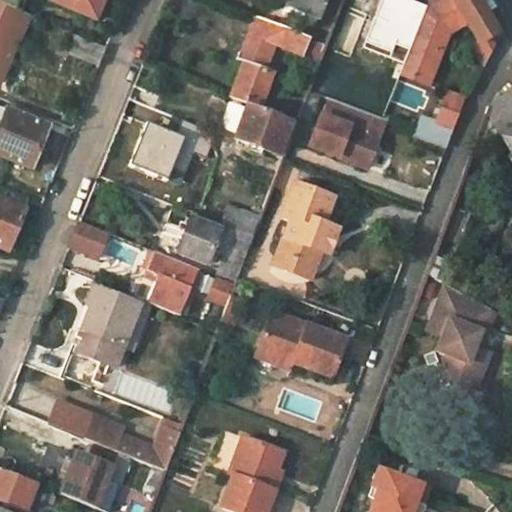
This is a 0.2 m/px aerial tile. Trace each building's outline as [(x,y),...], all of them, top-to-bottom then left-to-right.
[(0,0),(0,1),(18,9),(21,0),(0,0)] [(50,0),(92,17),(100,0),(50,0)] [(289,0),(287,7),(316,19),(323,0),(289,0)] [(415,17),(422,0),(403,0),(399,11),(415,17)] [(432,0),(402,75),(428,85),(439,63),(443,52),(435,49),(444,24),(460,14),(465,21),(476,39),(467,44),(481,72),(498,33),(492,22),(478,0),(432,0)] [(12,53),(29,14),(18,9),(0,1),(0,50),(5,52),(6,50),(12,53)] [(444,24),(435,49),(443,52),(451,30),(465,21),(460,14),(444,24)] [(252,33),(270,41),(317,60),(323,43),(255,16),(249,32),(252,33)] [(239,53),(245,56),(230,95),(251,103),(261,107),(275,71),(261,66),(270,41),(252,33),(247,49),(241,47),(239,53)] [(67,52),(99,65),(106,47),(75,34),(67,52)] [(153,37),(146,52),(172,62),(178,47),(153,37)] [(486,112),(511,154),(511,89),(504,97),(500,93),(486,112)] [(327,91),(317,117),(305,146),(362,169),(371,149),(362,145),(375,112),(327,91)] [(431,125),(449,132),(459,105),(441,98),(431,125)] [(262,148),(281,155),(294,119),(281,114),(261,107),(251,103),(249,107),(246,106),(234,137),(249,143),(247,149),(260,153),(262,148)] [(0,153),(28,166),(45,125),(0,106),(0,153)] [(281,114),(294,119),(297,113),(283,108),(281,114)] [(362,145),(371,149),(374,141),(384,116),(375,112),(362,145)] [(193,151),(209,155),(214,139),(146,121),(133,170),(184,184),(193,151)] [(318,252),(313,264),(321,256),(327,258),(337,232),(322,227),(333,200),(295,186),(282,222),(289,225),(277,258),(307,269),(309,268),(304,266),(310,249),(318,252)] [(0,188),(0,245),(6,248),(26,199),(0,188)] [(221,220),(234,225),(252,232),(259,212),(242,206),(241,208),(228,203),(221,220)] [(186,207),(183,214),(188,215),(175,249),(206,260),(208,256),(214,258),(218,246),(212,244),(221,220),(186,207)] [(78,220),(67,247),(93,257),(104,230),(78,220)] [(235,277),(252,232),(234,225),(217,270),(235,277)] [(141,298),(176,312),(195,265),(148,247),(139,272),(150,276),(148,282),(141,298)] [(304,266),(309,268),(307,269),(277,258),(272,269),(311,283),(321,256),(313,264),(318,252),(310,249),(304,266)] [(137,271),(134,277),(148,282),(150,276),(139,272),(137,271)] [(220,275),(213,293),(220,296),(222,290),(227,292),(231,279),(220,275)] [(473,345),(493,314),(446,284),(418,328),(431,336),(424,349),(431,353),(437,371),(459,385),(480,350),(473,345)] [(104,312),(96,333),(88,353),(114,362),(137,302),(103,288),(95,308),(104,312)] [(239,297),(229,293),(219,318),(230,322),(239,297)] [(137,302),(114,362),(125,366),(147,306),(137,302)] [(346,337),(269,307),(254,346),(289,360),(330,377),(346,337)] [(104,312),(95,308),(86,330),(96,333),(104,312)] [(289,360),(254,346),(251,353),(286,367),(289,360)] [(71,431),(80,408),(56,399),(47,422),(71,431)] [(85,437),(93,413),(80,408),(71,431),(85,437)] [(163,467),(180,421),(165,415),(154,444),(122,432),(125,425),(93,413),(85,437),(92,439),(118,449),(154,463),(163,467)] [(242,437),(228,476),(232,478),(219,509),(226,511),(264,511),(272,492),(267,490),(274,473),(282,452),(242,437)] [(118,483),(126,462),(115,458),(118,449),(92,439),(86,455),(76,450),(73,458),(66,454),(60,469),(67,472),(59,492),(94,505),(105,478),(118,483)] [(154,492),(163,467),(154,463),(145,489),(154,492)] [(0,500),(25,509),(35,483),(0,468),(0,500)] [(378,491),(370,511),(412,511),(411,511),(414,504),(421,507),(428,489),(377,471),(371,489),(378,491)] [(274,473),(267,490),(272,492),(278,475),(274,473)]
